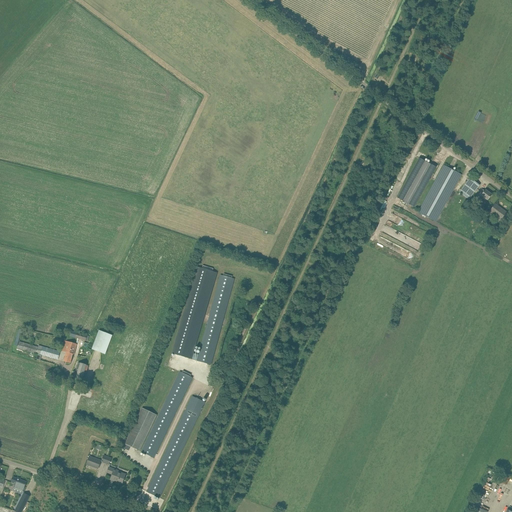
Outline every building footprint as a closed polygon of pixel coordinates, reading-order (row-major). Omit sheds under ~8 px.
[(397,197),(414,207),(436,167),(419,158),(397,197)] [(418,212),(436,222),(461,175),(444,165),(418,212)] [(459,192),(469,200),(479,185),(470,178),(467,182),(459,192)] [(485,190),(484,191),(482,189),(476,196),(482,200),(484,198),(487,200),(492,195),(485,190)] [(506,213),(495,204),(490,211),(501,220),(506,213)] [(197,267),(172,353),(173,354),(197,361),(199,354),(194,353),(208,305),(217,274),(217,273),(212,271),(213,269),(213,268),(208,267),(203,266),(202,268),(197,267)] [(200,349),(199,354),(197,361),(211,364),(222,324),(224,324),(225,320),(223,320),(234,279),(232,278),(232,276),(224,274),(223,276),(220,275),(209,316),(207,315),(205,319),(208,320),(208,321),(200,349)] [(92,349),(105,354),(112,335),(99,330),(92,349)] [(87,335),(71,331),(70,336),(85,341),(87,335)] [(76,344),(64,340),(61,351),(66,352),(64,361),(70,363),(72,354),(74,354),(76,344)] [(17,348),(37,354),(36,359),(40,360),(41,355),(57,359),(60,351),(38,346),(38,347),(19,341),(17,348)] [(78,363),(73,380),(83,383),(88,366),(78,363)] [(180,372),(141,452),(154,458),(192,378),(180,372)] [(205,402),(192,396),(146,492),(159,498),(205,402)] [(124,443),(140,451),(157,415),(142,407),(124,443)] [(111,458),(104,455),(101,461),(109,464),(111,458)] [(100,461),(89,457),(86,464),(98,468),(100,461)] [(118,471),(109,467),(107,472),(113,474),(110,479),(111,480),(111,479),(114,480),(113,480),(122,484),(125,475),(117,472),(118,471)] [(490,491),(494,478),(489,476),(484,489),(490,491)] [(15,484),(14,488),(23,491),(27,482),(20,480),(20,479),(17,477),(17,478),(13,477),(11,482),(15,484)] [(16,511),(21,511),(27,502),(21,499),(15,511),(16,511)]
